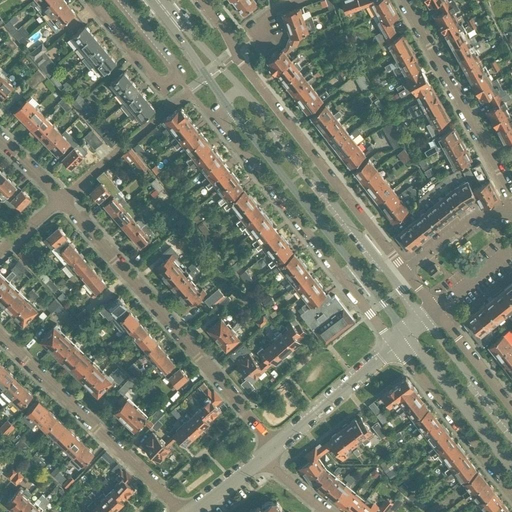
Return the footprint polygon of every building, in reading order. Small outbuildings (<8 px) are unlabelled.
[(51,17),(67,3),(64,0),(52,0),(43,8),(51,17)] [(231,0),(243,15),(257,4),(253,0),(231,0)] [(334,8),(331,0),(324,0),(329,10),(334,8)] [(360,8),(362,7),(371,4),(369,0),(340,0),(345,11),(359,6),(360,8)] [(369,0),(371,4),(377,14),(392,6),(388,0),(369,0)] [(434,16),(440,27),(456,19),(452,13),(455,11),(449,2),(439,7),(441,12),(434,16)] [(75,13),(67,3),(51,17),(46,20),(56,33),(61,29),(59,27),(75,13)] [(283,22),(285,26),(304,20),(311,17),(309,11),(305,12),(302,6),(282,13),(285,20),(283,22)] [(398,17),(392,6),(377,14),(380,20),(376,23),(381,33),(376,36),(379,41),(391,34),(394,32),(389,22),(398,17)] [(460,16),(456,19),(440,27),(446,38),(464,28),(462,23),(463,22),(460,16)] [(311,17),(304,20),(285,26),(286,30),(289,31),(291,37),(289,38),(287,43),(296,46),(299,39),(298,35),(311,31),(316,29),(311,17)] [(12,34),(17,29),(9,20),(4,24),(12,34)] [(71,37),(79,47),(93,35),(85,25),(71,37)] [(446,38),(452,48),(467,40),(464,33),(467,32),(464,28),(446,38)] [(345,39),(342,33),(335,37),(337,42),(345,39)] [(389,48),(393,54),(408,45),(402,34),(393,39),(391,34),(379,41),(378,41),(381,46),(385,44),(388,49),(389,48)] [(101,44),(93,35),(79,47),(87,56),(101,44)] [(28,42),(22,36),(17,40),(23,46),(28,42)] [(470,45),(467,40),(452,48),(458,59),(475,49),(475,48),(473,44),(470,45)] [(34,60),(44,51),(47,49),(42,43),(29,54),(34,60)] [(285,47),(282,49),(279,52),(277,50),(270,56),(271,58),(267,61),(270,64),(268,65),(270,67),(269,68),(268,69),(268,70),(269,71),(270,72),(272,73),(273,72),(274,74),(298,55),(297,54),(290,60),(286,54),(290,51),(291,47),(295,49),(296,46),(287,43),(285,47)] [(87,56),(94,65),(109,54),(101,44),(87,56)] [(414,56),(408,45),(393,54),(396,60),(384,66),(385,69),(382,70),(384,73),(393,68),(414,56)] [(458,59),(463,69),(479,61),(475,55),(483,51),(480,46),(475,48),(475,49),(458,59)] [(44,51),(34,60),(38,65),(46,74),(56,65),(44,51)] [(116,63),(109,54),(94,65),(102,74),(116,63)] [(278,78),(283,84),(299,71),(294,64),(300,59),(298,55),(274,74),(276,73),(279,76),(278,78)] [(399,78),(404,75),(420,67),(414,56),(393,68),(392,69),(397,78),(398,77),(399,78)] [(482,67),(479,61),(463,69),(469,80),(487,70),(484,65),(482,67)] [(352,76),(353,75),(361,71),(358,65),(354,67),(355,68),(349,71),(352,76)] [(426,77),(420,67),(404,75),(407,81),(400,85),(403,90),(426,77)] [(29,84),(41,73),(38,69),(25,80),(29,84)] [(303,76),(299,71),(283,84),(285,87),(288,87),(292,92),(314,75),(313,75),(310,70),(303,76)] [(363,70),(361,71),(353,75),(356,81),(366,75),(363,70)] [(469,80),(475,90),(490,82),(487,76),(489,74),(487,70),(469,80)] [(294,98),(298,103),(315,91),(309,84),(316,79),(316,78),(320,75),(317,71),(313,75),(314,75),(292,92),(295,96),(294,98)] [(110,83),(117,93),(131,81),(124,72),(110,83)] [(29,84),(33,89),(45,77),(41,73),(29,84)] [(369,81),(366,75),(356,81),(359,86),(369,81)] [(412,90),(416,96),(432,88),(426,77),(403,90),(405,94),(412,90)] [(13,86),(4,78),(0,82),(0,97),(2,99),(13,86)] [(139,90),(131,81),(117,93),(125,102),(139,90)] [(359,86),(362,91),(372,86),(369,81),(359,86)] [(493,88),(490,82),(475,90),(481,101),(488,97),(491,102),(501,96),(498,91),(496,86),(493,88)] [(437,98),(432,88),(416,96),(419,102),(412,106),(415,110),(437,98)] [(121,106),(129,116),(147,100),(139,90),(125,102),(121,106)] [(319,96),(315,91),(298,103),(301,107),(303,107),(307,112),(329,94),(326,90),(319,96)] [(70,100),(74,105),(83,98),(79,93),(70,100)] [(486,110),(492,122),(508,114),(504,108),(507,106),(504,101),(509,98),(506,93),(501,96),(491,102),(493,106),(486,110)] [(14,111),(23,120),(35,107),(36,108),(39,104),(31,96),(28,100),(27,99),(14,111)] [(91,108),(83,98),(74,105),(82,115),(91,108)] [(443,109),(437,98),(415,110),(417,115),(424,111),(428,117),(443,109)] [(155,109),(147,100),(129,116),(132,120),(137,116),(141,121),(155,109)] [(310,116),(319,126),(333,114),(325,104),(310,116)] [(36,108),(35,107),(23,120),(31,128),(44,116),(36,108)] [(168,125),(172,130),(188,117),(180,107),(179,108),(178,107),(164,119),(168,125)] [(443,109),(428,117),(431,123),(426,125),(432,135),(443,129),(441,124),(449,119),(443,109)] [(342,125),(333,114),(319,126),(322,131),(321,132),(325,138),(342,125)] [(511,118),(510,119),(508,114),(492,122),(498,133),(511,125),(511,118)] [(31,128),(40,137),(52,125),(44,116),(31,128)] [(188,118),(188,117),(172,130),(177,136),(170,140),(173,145),(195,128),(187,119),(188,118)] [(385,133),(395,127),(392,122),(382,127),(385,133)] [(61,133),(52,125),(40,137),(48,146),(61,133)] [(165,135),(172,130),(168,125),(162,131),(165,135)] [(330,141),(334,147),(350,135),(342,125),(325,138),(328,142),(330,141)] [(511,125),(498,133),(504,144),(511,139),(511,140),(511,125)] [(398,132),(395,127),(385,133),(388,138),(398,132)] [(436,137),(442,149),(460,139),(454,127),(436,137)] [(183,144),(188,150),(204,137),(200,132),(198,132),(195,128),(173,145),(176,149),(183,144)] [(110,146),(116,142),(121,138),(113,129),(108,133),(107,132),(102,137),(110,146)] [(86,134),(90,138),(95,134),(92,130),(86,134)] [(391,143),(400,137),(398,132),(388,138),(391,143)] [(60,152),(64,156),(74,146),(70,143),(61,133),(48,146),(58,155),(60,152)] [(98,146),(90,138),(86,134),(83,137),(95,150),(98,146)] [(103,142),(95,134),(90,138),(98,146),(103,142)] [(357,145),(350,135),(334,147),(338,151),(337,152),(341,158),(357,145)] [(206,141),(204,137),(188,150),(192,155),(185,160),(189,165),(210,148),(206,142),(206,141)] [(403,143),(400,137),(391,143),(393,148),(403,143)] [(466,149),(460,139),(442,149),(448,159),(466,149)] [(138,144),(134,147),(140,155),(144,151),(138,144)] [(357,145),(341,158),(344,162),(346,161),(350,166),(365,155),(357,145)] [(74,146),(64,156),(62,159),(70,168),(83,155),(74,146)] [(411,156),(404,147),(398,152),(405,162),(411,156)] [(199,164),(203,170),(219,157),(216,152),(214,153),(210,148),(189,165),(192,169),(199,164)] [(448,159),(453,169),(460,166),(471,160),(466,149),(448,159)] [(144,160),(150,155),(146,151),(140,155),(144,160)] [(134,161),(143,172),(148,168),(139,157),(134,161)] [(222,161),(219,157),(203,170),(208,175),(201,180),(204,184),(211,179),(226,168),(222,162),(222,161)] [(368,158),(353,170),(357,175),(356,177),(360,182),(376,169),(368,158)] [(422,169),(428,165),(423,158),(418,162),(422,169)] [(473,169),(491,201),(499,196),(489,178),(479,161),(471,166),(473,169)] [(151,168),(156,174),(160,170),(156,165),(151,168)] [(463,170),(460,166),(453,169),(446,173),(449,177),(463,170)] [(481,206),(491,201),(473,169),(471,166),(463,170),(472,188),(476,197),(481,206)] [(214,184),(219,189),(235,177),(231,172),(230,172),(226,168),(211,179),(204,184),(208,189),(214,184)] [(424,171),(427,176),(433,173),(430,168),(424,171)] [(384,179),(376,169),(360,182),(363,186),(365,185),(369,191),(384,179)] [(463,170),(449,177),(465,203),(467,202),(476,197),(472,188),(463,170)] [(98,201),(100,200),(109,191),(113,196),(120,190),(115,185),(113,187),(109,182),(101,173),(96,177),(100,182),(90,191),(98,201)] [(456,210),(465,203),(449,177),(446,173),(438,177),(437,174),(430,178),(456,210)] [(0,196),(3,200),(7,195),(16,186),(6,176),(0,181),(0,196)] [(238,181),(235,177),(219,189),(224,195),(217,200),(221,205),(227,200),(242,188),(238,182),(238,181)] [(163,189),(155,178),(150,183),(158,193),(163,189)] [(447,218),(456,210),(430,178),(419,186),(418,195),(420,195),(426,190),(447,218)] [(392,189),(384,179),(369,191),(373,196),(372,197),(376,202),(392,189)] [(16,186),(7,195),(3,200),(16,213),(30,198),(21,189),(20,190),(16,186)] [(392,189),(376,202),(379,206),(381,206),(385,211),(400,199),(410,191),(412,189),(409,186),(397,195),(392,189)] [(232,205),(236,211),(253,198),(250,195),(248,195),(243,189),(228,201),(222,206),(226,210),(232,205)] [(123,194),(120,190),(113,196),(109,191),(100,200),(104,204),(113,215),(123,206),(122,206),(127,202),(121,196),(123,194)] [(437,226),(447,218),(426,190),(420,195),(418,195),(418,200),(437,226)] [(235,222),(238,226),(244,221),(259,209),(256,206),(257,204),(253,198),(236,211),(241,217),(235,222)] [(408,209),(400,199),(385,211),(393,221),(408,209)] [(428,233),(437,226),(418,200),(417,206),(411,211),(428,233)] [(136,213),(127,202),(122,206),(123,206),(113,215),(122,225),(131,217),(136,213)] [(259,209),(244,221),(238,226),(242,231),(248,226),(253,232),(269,219),(266,215),(264,215),(259,209)] [(428,233),(411,211),(402,218),(419,240),(428,233)] [(196,222),(201,219),(198,214),(193,218),(196,222)] [(184,215),(176,222),(179,226),(188,219),(184,215)] [(122,225),(131,236),(145,224),(140,217),(135,221),(131,217),(122,225)] [(393,225),(398,231),(399,233),(395,236),(406,250),(410,246),(411,247),(419,240),(402,218),(395,224),(393,225)] [(273,224),(269,219),(253,232),(257,237),(251,242),(254,246),(275,230),(272,226),(273,224)] [(154,234),(152,232),(145,224),(131,236),(140,246),(150,238),(154,234)] [(51,249),(52,249),(65,237),(67,236),(58,227),(43,240),(51,249)] [(179,227),(175,230),(179,236),(184,232),(179,227)] [(258,251),(264,246),(268,252),(285,239),(282,235),(280,235),(275,230),(254,246),(258,251)] [(65,237),(52,249),(65,264),(78,252),(69,242),(65,237)] [(218,242),(213,237),(209,240),(213,246),(218,242)] [(292,251),(288,246),(289,245),(285,239),(268,252),(266,254),(271,260),(267,263),(270,267),(277,262),(292,251)] [(221,247),(217,251),(221,256),(225,253),(221,247)] [(22,248),(17,253),(30,267),(36,262),(22,248)] [(77,271),(87,263),(78,252),(65,264),(73,274),(77,270),(77,271)] [(208,257),(212,262),(218,257),(214,252),(208,257)] [(158,270),(164,277),(178,265),(181,263),(172,253),(157,266),(160,269),(158,270)] [(282,269),(287,275),(303,262),(300,258),(298,258),(293,253),(278,264),(272,269),(276,274),(282,269)] [(20,270),(24,266),(25,265),(18,259),(15,265),(10,269),(12,271),(8,275),(12,278),(16,274),(19,277),(23,272),(20,270)] [(216,267),(220,272),(226,266),(223,262),(216,267)] [(236,262),(230,266),(234,271),(240,267),(236,262)] [(307,267),(303,262),(287,275),(291,281),(285,286),(288,290),(309,273),(306,269),(307,267)] [(96,273),(87,263),(77,271),(86,281),(87,282),(96,273)] [(441,272),(440,272),(435,264),(428,269),(434,278),(441,272)] [(186,275),(178,265),(164,277),(164,278),(163,280),(166,283),(169,283),(173,287),(189,273),(188,273),(186,275)] [(44,282),(49,278),(40,267),(34,271),(44,282)] [(188,273),(189,273),(192,277),(199,271),(195,267),(191,270),(188,273)] [(0,291),(9,281),(0,271),(0,291)] [(105,284),(96,273),(87,282),(86,281),(82,285),(90,293),(89,294),(93,298),(97,294),(96,292),(105,284)] [(180,296),(181,297),(195,285),(189,279),(192,277),(189,273),(173,287),(176,291),(175,293),(178,297),(180,296)] [(298,289),(303,295),(319,282),(315,278),(313,278),(309,273),(288,290),(291,294),(298,289)] [(250,276),(244,281),(247,285),(253,280),(250,276)] [(49,278),(44,282),(54,293),(59,288),(49,278)] [(19,290),(9,281),(0,291),(0,304),(3,307),(19,290)] [(322,287),(319,282),(303,295),(307,301),(301,306),(302,306),(297,310),(300,314),(311,306),(311,305),(325,294),(322,289),(322,287)] [(511,282),(503,289),(511,299),(511,282)] [(199,290),(195,285),(181,297),(186,303),(188,302),(191,306),(206,292),(202,288),(199,290)] [(204,300),(209,306),(223,295),(218,288),(204,300)] [(494,296),(511,318),(511,299),(503,289),(494,296)] [(19,290),(3,307),(6,310),(8,310),(14,315),(28,299),(19,290)] [(326,294),(325,294),(311,305),(311,306),(300,314),(323,345),(325,345),(354,322),(354,321),(330,290),(326,294)] [(57,296),(61,300),(65,297),(61,292),(57,296)] [(118,296),(107,305),(103,309),(106,313),(111,310),(116,315),(126,307),(127,306),(118,296)] [(222,307),(230,300),(227,296),(219,303),(222,307)] [(274,300),(270,296),(262,302),(266,307),(274,300)] [(507,326),(511,321),(511,318),(494,296),(476,311),(489,327),(500,318),(507,326)] [(46,307),(51,312),(54,309),(60,303),(55,298),(46,307)] [(38,308),(28,299),(14,315),(17,318),(17,320),(20,323),(22,323),(23,324),(38,308)] [(60,303),(54,309),(58,313),(64,307),(60,303)] [(124,335),(129,331),(139,322),(129,311),(126,307),(116,315),(111,319),(124,335)] [(88,312),(84,308),(76,317),(80,320),(88,312)] [(468,319),(463,323),(477,341),(483,337),(487,342),(495,335),(489,327),(476,311),(467,318),(468,319)] [(84,325),(92,316),(88,312),(80,320),(84,325)] [(260,326),(267,320),(263,316),(256,322),(260,326)] [(217,339),(231,327),(227,322),(226,324),(221,317),(208,329),(208,331),(211,335),(213,335),(217,339)] [(280,332),(292,347),(300,340),(299,339),(306,333),(298,324),(294,318),(286,325),(288,328),(282,333),(280,331),(280,332)] [(147,332),(139,322),(129,331),(138,341),(147,332)] [(292,347),(280,332),(280,331),(276,326),(273,322),(269,325),(276,335),(275,336),(276,337),(270,343),(281,356),(282,355),(284,356),(288,353),(287,351),(292,347)] [(45,347),(49,351),(65,335),(59,329),(60,328),(56,324),(40,340),(46,346),(45,347)] [(235,331),(231,327),(217,339),(220,343),(220,345),(223,349),(225,348),(226,349),(239,338),(233,332),(235,331)] [(138,341),(147,351),(156,342),(147,332),(138,341)] [(77,341),(81,337),(78,333),(73,338),(77,341)] [(488,345),(497,356),(511,344),(503,333),(488,345)] [(75,344),(65,335),(49,351),(53,355),(55,354),(60,359),(75,344)] [(156,342),(147,351),(143,354),(152,365),(165,353),(156,342)] [(256,376),(266,368),(260,362),(258,364),(249,353),(251,352),(243,342),(231,353),(238,361),(235,363),(252,382),(257,377),(256,376)] [(274,362),(281,356),(270,343),(264,348),(262,346),(257,350),(259,352),(264,358),(260,362),(266,368),(266,367),(273,361),(274,362)] [(64,365),(68,369),(84,353),(75,344),(60,359),(65,363),(64,365)] [(511,359),(511,344),(497,356),(500,360),(499,361),(503,367),(511,359)] [(96,359),(100,355),(96,351),(92,356),(96,359)] [(93,362),(84,353),(68,369),(72,372),(74,372),(79,377),(93,362)] [(165,353),(152,365),(161,375),(175,364),(165,353)] [(511,359),(503,367),(507,372),(509,371),(511,375),(511,359)] [(83,383),(87,387),(103,371),(93,362),(79,377),(83,381),(83,383)] [(131,371),(136,366),(133,363),(128,368),(131,371)] [(169,386),(172,390),(178,396),(182,392),(177,386),(188,377),(179,367),(168,377),(174,382),(169,386)] [(14,377),(5,368),(0,373),(0,387),(2,389),(14,377)] [(108,376),(103,371),(87,387),(91,391),(92,390),(97,395),(113,379),(118,384),(126,376),(117,368),(113,372),(112,371),(108,376)] [(381,395),(382,395),(389,405),(397,398),(413,386),(406,376),(381,395)] [(0,395),(8,402),(11,398),(23,386),(14,377),(2,389),(0,391),(0,395)] [(130,377),(119,389),(124,394),(136,381),(132,377),(131,378),(130,377)] [(245,389),(249,386),(249,382),(246,379),(240,384),(245,389)] [(152,392),(156,389),(151,383),(147,387),(152,392)] [(33,395),(23,386),(11,398),(8,402),(11,406),(13,404),(19,410),(21,407),(33,395)] [(413,386),(397,398),(402,404),(396,409),(398,413),(419,396),(412,387),(413,386)] [(196,401),(197,401),(201,406),(211,417),(220,409),(217,405),(222,400),(213,390),(211,392),(207,387),(204,390),(203,391),(207,396),(204,399),(203,398),(200,397),(196,401)] [(144,398),(148,394),(144,390),(140,394),(144,398)] [(196,401),(193,397),(190,394),(187,397),(193,404),(197,401),(196,401)] [(114,411),(124,420),(136,408),(123,395),(117,401),(120,405),(114,411)] [(419,396),(398,413),(401,416),(408,411),(413,418),(427,406),(419,396)] [(38,400),(26,412),(21,418),(30,427),(35,421),(47,409),(38,400)] [(376,404),(371,408),(376,415),(381,411),(376,404)] [(208,420),(211,417),(201,406),(197,410),(198,411),(193,416),(203,427),(209,421),(208,420)] [(148,419),(136,408),(124,420),(134,430),(139,424),(141,426),(145,423),(150,427),(151,426),(158,419),(164,413),(158,408),(148,419)] [(181,416),(177,411),(173,408),(170,411),(178,419),(181,416)] [(412,430),(415,434),(436,418),(428,408),(413,419),(418,426),(412,430)] [(56,417),(47,409),(35,421),(45,430),(56,417)] [(385,417),(383,414),(381,412),(376,415),(383,425),(388,421),(385,417)] [(202,427),(203,427),(193,416),(183,425),(193,436),(198,431),(199,431),(203,428),(202,427)] [(355,417),(348,423),(361,440),(364,444),(370,440),(369,439),(374,434),(360,416),(357,419),(355,417)] [(45,430),(54,439),(66,426),(56,417),(45,430)] [(440,423),(436,418),(415,434),(418,438),(425,434),(429,439),(445,427),(442,422),(440,423)] [(162,423),(158,419),(151,426),(156,430),(162,423)] [(0,429),(3,432),(11,423),(7,420),(0,426),(0,429)] [(193,436),(183,425),(179,420),(168,430),(172,435),(169,437),(173,441),(178,436),(185,444),(189,440),(190,440),(193,437),(193,436)] [(387,433),(377,421),(371,425),(381,438),(387,433)] [(15,427),(11,423),(3,432),(6,436),(15,427)] [(351,448),(361,440),(348,423),(347,424),(345,423),(342,426),(342,428),(338,431),(351,448)] [(75,435),(66,426),(54,439),(63,447),(75,435)] [(428,450),(431,454),(452,438),(448,433),(449,431),(445,427),(429,439),(434,445),(428,450)] [(346,452),(351,448),(338,431),(331,436),(332,438),(322,446),(326,451),(332,446),(342,459),(348,455),(346,452)] [(393,436),(395,440),(402,435),(399,431),(393,436)] [(167,446),(173,441),(169,437),(163,443),(153,433),(141,445),(159,462),(163,457),(162,456),(169,448),(167,446)] [(18,434),(16,436),(12,440),(15,443),(20,438),(21,436),(18,434)] [(63,447),(72,456),(84,444),(75,435),(63,447)] [(30,446),(20,438),(15,443),(25,451),(30,446)] [(456,443),(452,438),(431,454),(434,458),(440,454),(445,459),(461,447),(458,443),(456,443)] [(94,453),(84,444),(72,456),(82,466),(94,453)] [(325,452),(326,451),(322,446),(321,446),(319,444),(305,455),(309,460),(298,468),(301,472),(302,471),(307,478),(325,465),(318,456),(319,456),(322,459),(327,454),(325,452)] [(444,470),(447,474),(468,458),(464,453),(465,451),(461,447),(445,459),(450,466),(444,470)] [(476,468),(468,458),(447,474),(450,478),(456,473),(461,480),(476,468)] [(119,481),(114,486),(125,497),(133,488),(128,482),(133,478),(118,463),(111,470),(115,474),(117,473),(118,474),(115,477),(119,481)] [(327,468),(325,465),(307,478),(310,482),(315,486),(314,487),(320,492),(335,475),(327,468)] [(18,471),(12,466),(5,475),(10,480),(18,471)] [(375,467),(370,473),(373,476),(376,476),(380,471),(375,467)] [(462,493),(465,497),(486,480),(477,470),(463,482),(468,488),(462,493)] [(10,480),(15,485),(23,475),(18,471),(10,480)] [(330,498),(332,500),(345,483),(335,475),(320,492),(329,499),(330,498)] [(70,476),(62,485),(66,488),(74,480),(70,476)] [(122,500),(125,497),(114,486),(109,481),(106,477),(102,481),(106,485),(110,489),(112,491),(106,496),(117,507),(123,501),(122,500)] [(474,495),(479,502),(493,490),(493,489),(494,488),(491,484),(489,484),(486,480),(465,497),(467,501),(474,495)] [(355,491),(345,483),(332,500),(334,502),(333,503),(340,508),(355,491)] [(398,487),(402,492),(407,489),(402,484),(398,487)] [(15,511),(27,498),(21,493),(25,490),(21,487),(22,487),(21,486),(6,502),(10,506),(9,506),(15,511)] [(501,500),(493,490),(479,502),(487,511),(501,500)] [(354,511),(365,499),(355,491),(340,508),(344,511),(354,511)] [(104,511),(111,511),(117,507),(106,496),(103,492),(97,498),(100,501),(97,505),(104,511)] [(415,494),(414,495),(412,493),(408,497),(413,501),(418,496),(415,494)] [(394,511),(396,511),(395,510),(402,501),(398,497),(393,502),(384,511),(394,511)] [(421,508),(425,504),(419,497),(414,502),(421,508)] [(33,503),(27,498),(15,511),(31,511),(39,504),(35,501),(33,503)] [(366,498),(365,499),(354,511),(372,511),(377,506),(372,502),(372,503),(366,498)] [(379,508),(383,511),(384,511),(393,502),(387,498),(379,508)] [(104,511),(97,505),(93,500),(86,506),(90,511),(88,511),(84,511),(80,507),(76,511),(104,511)] [(487,511),(507,511),(509,510),(501,500),(487,511)] [(262,508),(260,506),(251,511),(284,511),(276,501),(272,501),(262,508)]
